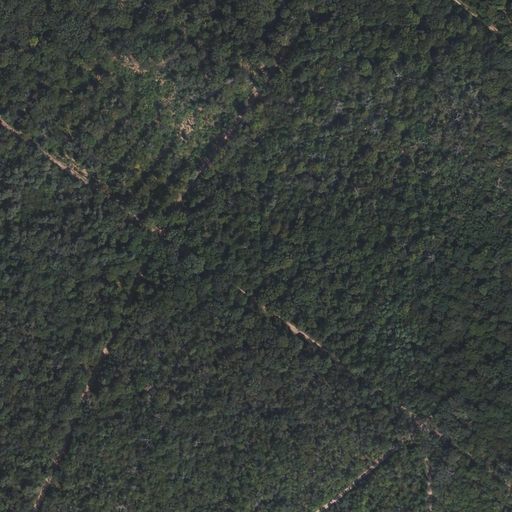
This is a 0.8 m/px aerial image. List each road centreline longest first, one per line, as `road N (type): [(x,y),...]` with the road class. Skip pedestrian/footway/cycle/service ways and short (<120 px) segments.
road 1 (unknown): [(0,121),(511,482)]
road 2 (unknown): [(323,0),(161,236),(37,511)]
road 3 (track): [(314,511),(424,421),(511,332)]
road 4 (track): [(161,236),(0,274)]
